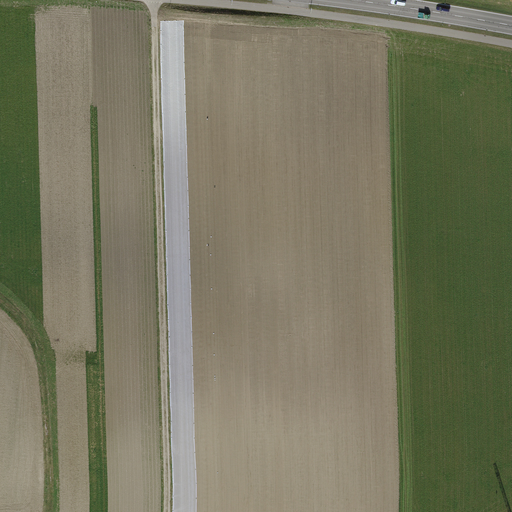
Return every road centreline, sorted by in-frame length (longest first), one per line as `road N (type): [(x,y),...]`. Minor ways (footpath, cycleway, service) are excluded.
road 1 (track): [(153,0),(167,511)]
road 2 (track): [(0,298),(29,327),(41,367),(44,511)]
road 3 (secondary): [(511,25),(350,0)]
